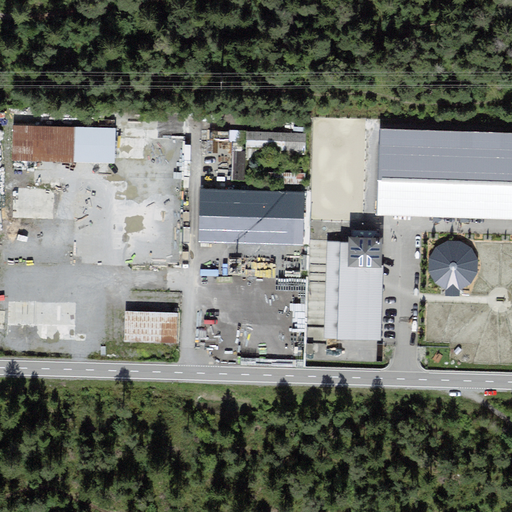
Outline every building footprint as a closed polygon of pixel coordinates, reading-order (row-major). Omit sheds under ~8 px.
[(115,129),(13,127),(12,161),(114,164),(115,129)] [(306,132),(245,130),(245,150),(298,151),(298,155),(306,155),(306,132)] [(229,131),(208,131),(208,140),(229,140),(229,131)] [(511,134),(377,131),(374,218),(511,221),(511,134)] [(173,157),(185,157),(185,142),(174,141),(173,157)] [(281,174),(281,184),(305,185),(306,174),(281,174)] [(195,243),(301,247),(303,193),(196,190),(195,243)] [(348,242),(327,242),(324,338),(380,340),(383,266),(381,266),(381,238),(349,237),(348,242)] [(478,258),(474,251),(468,245),(460,241),(452,240),(443,243),(436,247),(431,254),(429,262),(429,270),(432,278),(437,284),(445,289),(446,296),(459,296),(459,290),(467,287),(473,281),(477,275),(479,267),(478,258)] [(76,304),(6,304),(6,341),(76,341),(76,304)] [(177,313),(125,312),(124,343),(176,344),(177,313)]
